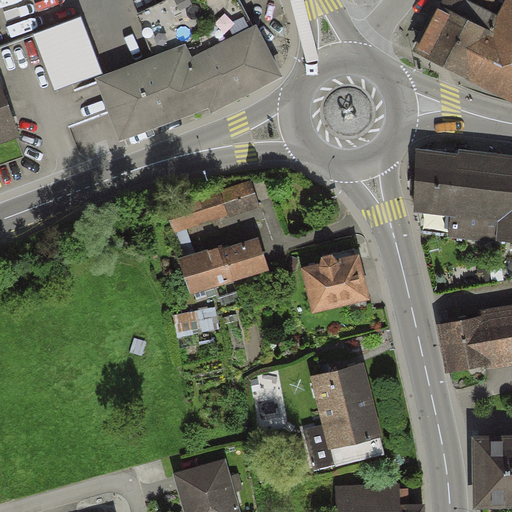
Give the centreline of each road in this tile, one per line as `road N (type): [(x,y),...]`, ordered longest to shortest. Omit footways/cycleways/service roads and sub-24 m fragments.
road 1 (primary): [(395,240),(451,511)]
road 2 (secondary): [(0,221),(193,153)]
road 3 (residential): [(8,511),(114,483),(132,491),(139,511)]
road 4 (secondary): [(508,123),(392,77)]
road 5 (secondary): [(297,92),(193,153)]
